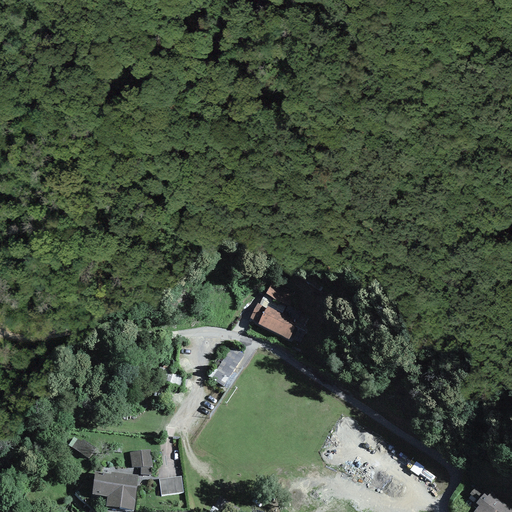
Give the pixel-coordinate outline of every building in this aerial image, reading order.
[(296,296),(273,285),(266,300),(290,310),(296,296)] [(297,325),(257,307),(250,323),(259,327),(258,330),(289,345),(297,325)] [(245,359),(232,350),(210,381),(223,390),(245,359)] [(81,442),(77,440),(71,448),(88,460),(96,449),(82,440),(81,442)] [(151,451),(130,453),(132,468),(141,468),(140,475),(152,476),(151,468),(153,468),(151,451)] [(107,498),(106,508),(134,511),(138,476),(111,473),(111,475),(95,473),(92,496),(107,498)] [(181,477),(159,480),(161,496),(183,493),(181,477)] [(478,510),(476,511),(511,511),(490,495),(488,497),(476,488),(471,496),(476,500),(472,506),(478,510)] [(227,511),(229,509),(217,501),(210,511),(227,511)]
